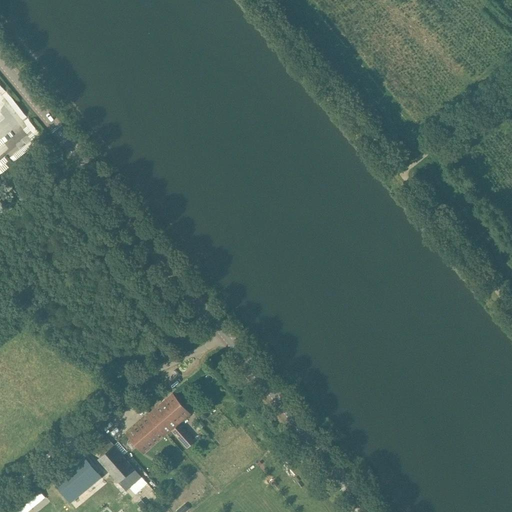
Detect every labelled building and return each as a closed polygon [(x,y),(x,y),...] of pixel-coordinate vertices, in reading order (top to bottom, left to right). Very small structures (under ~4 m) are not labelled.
[(150,413),(167,433),(190,413),(173,393),(150,413)] [(167,433),(150,413),(127,433),(144,453),(167,433)] [(180,425),(172,431),(187,448),(195,441),(180,425)] [(98,460),(115,446),(103,433),(87,447),(98,460)] [(142,478),(115,446),(98,460),(118,483),(119,483),(126,491),(142,478)] [(102,477),(83,455),(52,481),(71,504),(102,477)] [(15,511),(27,511),(46,497),(38,488),(13,508),(15,511)] [(144,511),(145,511),(149,509),(141,500),(137,503),(144,511)]
